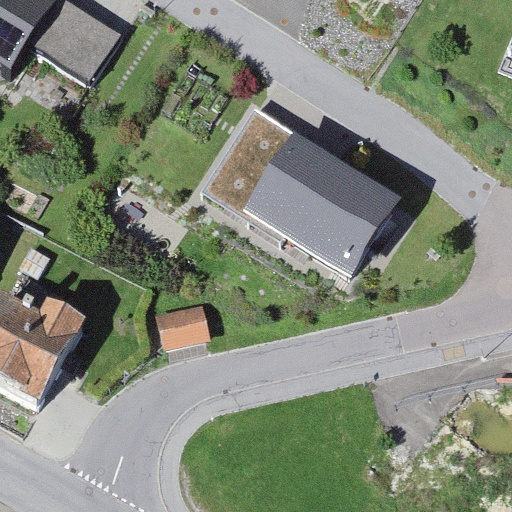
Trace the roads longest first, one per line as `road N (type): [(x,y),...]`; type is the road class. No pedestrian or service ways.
road 1 (residential): [(93,511),(131,437),(164,402),(215,376),(511,315)]
road 2 (residential): [(182,0),(379,127),(511,231)]
